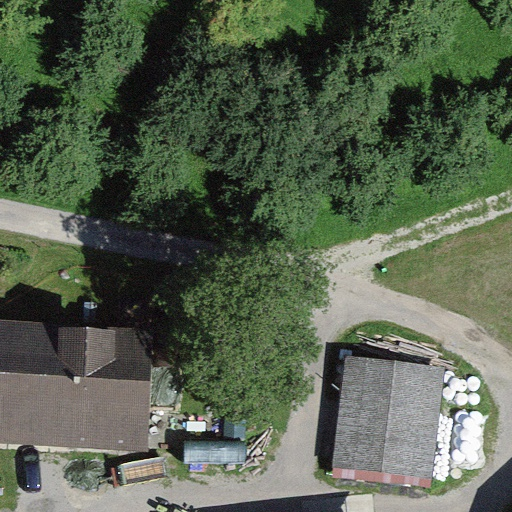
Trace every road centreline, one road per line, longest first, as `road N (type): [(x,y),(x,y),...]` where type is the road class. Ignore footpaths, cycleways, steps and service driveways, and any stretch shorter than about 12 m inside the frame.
road 1 (track): [(511,364),(462,336),(327,285),(0,213)]
road 2 (track): [(248,511),(305,459),(327,285)]
road 3 (track): [(511,204),(357,260),(327,285)]
